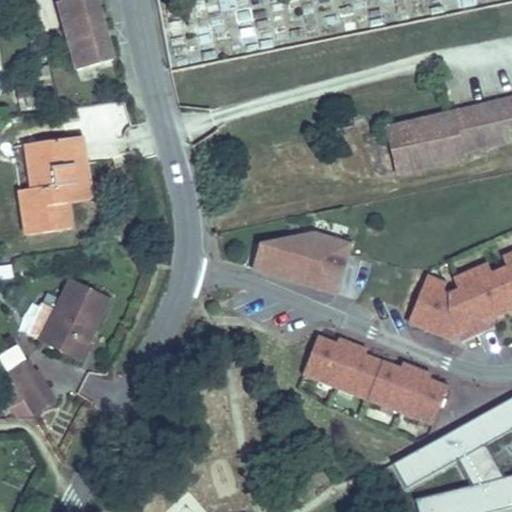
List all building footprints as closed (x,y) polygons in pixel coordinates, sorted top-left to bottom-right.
[(109,22),(102,0),(65,0),(74,32),(109,22)] [(78,101),(66,102),(72,146),(85,145),(78,101)] [(72,146),(66,102),(26,109),(32,153),(17,155),(25,199),(68,193),(61,148),(72,146)] [(504,103),(383,130),(394,176),(460,161),(458,154),(505,144),(502,130),(510,128),(504,103)] [(336,297),(349,250),(261,225),(248,273),(336,297)] [(102,287),(118,254),(79,234),(49,294),(90,313),(99,294),(93,291),(97,284),(102,287)] [(511,263),(511,252),(501,257),(505,266),(511,263)] [(511,263),(505,266),(488,273),(474,280),(470,271),(451,279),(456,290),(446,295),(439,292),(443,284),(426,277),(409,322),(428,330),(429,326),(447,333),(455,329),(457,336),(460,341),(492,328),(488,318),(511,307),(511,263)] [(488,273),(485,264),(470,271),(474,280),(488,273)] [(65,356),(46,325),(44,326),(37,314),(16,327),(42,370),(65,356)] [(457,336),(455,329),(447,333),(429,326),(428,330),(450,339),(457,336)] [(0,367),(18,398),(6,405),(18,425),(55,403),(18,343),(0,353),(0,367)] [(436,384),(437,381),(408,369),(406,375),(371,361),(373,356),(344,345),(342,350),(325,343),(312,380),(325,385),(326,383),(360,396),(359,398),(389,410),(390,408),(425,421),(423,424),(439,430),(454,393),(435,386),(436,384)] [(511,511),(511,499),(508,494),(480,511),(511,511)]
